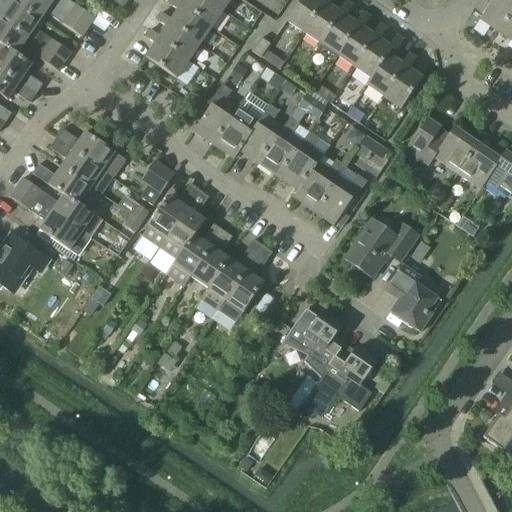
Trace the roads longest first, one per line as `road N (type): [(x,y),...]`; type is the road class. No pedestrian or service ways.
road 1 (residential): [(375,311),(316,273),(283,223),(174,151),(95,84)]
road 2 (residential): [(474,511),(435,432),(511,322)]
road 3 (residential): [(0,190),(75,77),(95,84)]
